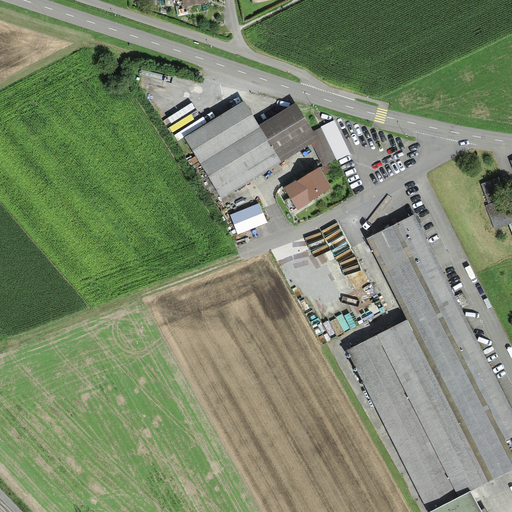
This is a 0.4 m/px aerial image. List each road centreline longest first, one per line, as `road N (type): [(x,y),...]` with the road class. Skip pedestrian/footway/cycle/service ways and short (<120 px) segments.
road 1 (tertiary): [(315,93),(21,0)]
road 2 (residential): [(315,93),(310,80),(277,63),(91,0)]
road 3 (residential): [(450,131),(403,178),(251,246)]
road 4 (tertiary): [(450,131),(315,93)]
